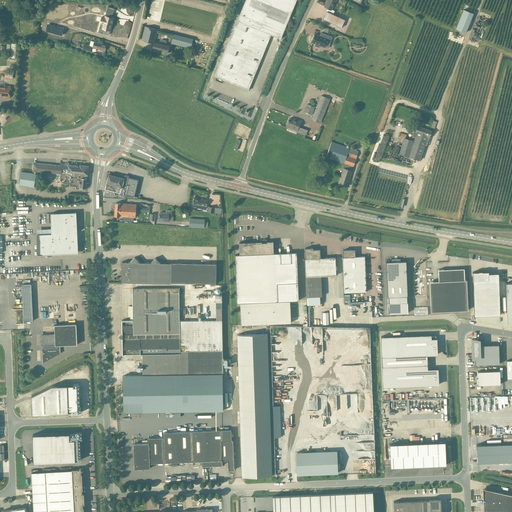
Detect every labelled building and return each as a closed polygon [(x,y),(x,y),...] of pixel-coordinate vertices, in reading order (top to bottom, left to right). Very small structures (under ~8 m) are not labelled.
[(296,0),(245,0),(214,76),(248,90),(271,35),(280,39),(296,0)] [(327,0),(324,7),(331,10),(336,0),(327,0)] [(210,34),(215,14),(162,2),(158,23),(210,34)] [(473,14),(463,10),(456,29),(466,33),(473,14)] [(326,12),(323,19),(341,27),(345,20),(326,12)] [(102,16),(100,23),(103,24),(102,28),(110,30),(112,22),(112,23),(112,22),(113,20),(113,18),(112,18),(113,16),(106,14),(105,17),(102,16)] [(63,28),(48,24),(46,31),(61,35),(63,28)] [(165,40),(161,39),(160,40),(159,42),(155,41),(158,29),(145,26),(141,40),(153,43),(152,50),(167,54),(170,45),(165,44),(166,41),(165,40)] [(329,43),(332,37),(321,33),(322,33),(321,36),(320,35),(320,36),(315,34),(312,42),(316,44),(315,46),(319,47),(320,45),(324,47),(326,42),(329,43)] [(193,39),(173,34),(171,43),(191,48),(193,39)] [(106,45),(94,42),(93,47),(100,49),(100,50),(105,51),(106,45)] [(10,61),(18,61),(19,45),(11,44),(10,61)] [(0,95),(4,96),(4,97),(10,98),(11,86),(5,86),(5,87),(0,86),(0,95)] [(330,99),(321,95),(311,120),(320,124),(330,99)] [(315,107),(307,104),(304,112),(312,115),(315,107)] [(293,120),(289,118),(286,125),(291,127),(291,128),(297,131),(296,131),(306,135),(307,131),(298,127),(301,121),(294,119),(293,120)] [(418,126),(416,131),(415,133),(427,138),(429,138),(432,131),(418,126)] [(415,133),(416,131),(414,130),(412,137),(415,138),(414,141),(409,157),(415,159),(420,160),(427,138),(415,133)] [(395,135),(387,159),(412,167),(415,159),(409,157),(414,141),(404,138),(395,135)] [(359,151),(349,148),(331,142),(326,158),(344,164),(343,168),(338,183),(347,186),(359,151)] [(79,188),(80,178),(87,179),(87,176),(88,166),(67,164),(61,164),(60,166),(33,163),(33,172),(37,173),(37,172),(61,174),(61,178),(61,179),(61,180),(62,181),(62,182),(63,182),(64,182),(65,183),(70,183),(70,187),(76,187),(76,188),(79,188)] [(37,174),(37,173),(33,172),(32,173),(21,171),(19,185),(34,187),(36,173),(37,174)] [(134,199),(138,180),(109,173),(104,195),(134,199)] [(80,178),(79,188),(87,188),(87,179),(80,178)] [(194,198),(193,207),(202,208),(201,211),(208,212),(214,213),(214,207),(207,206),(207,200),(194,198)] [(114,216),(123,217),(122,220),(133,221),(133,217),(135,218),(136,205),(115,203),(114,216)] [(172,211),(166,210),(166,213),(160,213),(159,221),(168,221),(168,216),(172,216),(172,211)] [(51,234),(77,233),(76,212),(50,214),(51,234)] [(190,218),(189,227),(203,228),(204,228),(204,219),(190,218)] [(123,225),(122,243),(204,249),(205,231),(123,225)] [(77,233),(51,234),(36,234),(37,255),(78,253),(77,233)] [(240,303),(241,325),(291,323),(290,301),(298,300),(296,252),(291,253),(291,252),(280,253),(273,253),(273,241),(239,243),(239,255),(234,255),(236,303),(240,303)] [(322,296),(321,276),(336,275),(335,257),(330,258),(329,257),(328,258),(320,258),(320,249),(313,249),(312,248),(309,248),(305,248),(306,297),(322,296)] [(354,257),(354,250),(342,251),(342,257),(343,293),(366,292),(365,256),(354,257)] [(139,263),(136,259),(134,257),(129,262),(121,262),(121,282),(171,283),(171,263),(160,263),(155,258),(150,263),(139,263)] [(391,262),(386,262),(386,270),(387,270),(387,272),(386,272),(387,297),(388,297),(388,303),(407,302),(407,296),(406,271),(406,269),(406,261),(400,261),(400,259),(391,259),(391,262)] [(171,263),(171,283),(216,283),(216,264),(171,263)] [(464,272),(462,269),(438,270),(439,281),(430,282),(431,312),(468,310),(467,280),(465,280),(464,272)] [(479,271),(473,272),(474,316),(500,315),(499,273),(489,273),(489,271),(483,271),(479,271)] [(124,413),(223,411),(223,375),(222,295),(215,295),(215,302),(216,302),(216,320),(179,321),(179,288),(132,289),(133,320),(122,320),(122,355),(142,355),(143,376),(123,376),(124,413)] [(356,302),(350,302),(350,295),(345,295),(345,301),(344,302),(344,309),(356,309),(356,302)] [(388,303),(388,314),(408,313),(408,302),(407,302),(388,303)] [(427,307),(414,307),(414,315),(428,315),(427,307)] [(61,353),(60,345),(77,345),(76,324),(54,325),(54,334),(41,334),(43,363),(61,353)] [(267,334),(237,335),(242,477),(272,476),(267,334)] [(381,337),(382,367),(427,365),(427,355),(437,354),(436,339),(431,339),(431,335),(381,337)] [(479,340),(472,339),(473,357),(475,357),(475,365),(499,364),(499,345),(479,345),(479,340)] [(427,365),(382,367),(383,397),(434,395),(433,385),(438,385),(438,369),(428,370),(427,365)] [(500,371),(477,372),(478,385),(500,384),(500,371)] [(45,389),(31,395),(32,414),(68,413),(68,412),(75,412),(75,413),(81,412),(80,406),(79,384),(52,385),(45,389)] [(221,441),(232,441),(231,430),(192,432),(193,462),(202,462),(202,467),(222,466),(222,460),(221,441)] [(164,463),(178,462),(177,432),(163,433),(163,438),(148,438),(148,443),(133,444),(134,469),(140,469),(142,469),(144,469),(150,468),(150,463),(164,463)] [(177,432),(178,462),(193,462),(192,432),(177,432)] [(75,434),(69,434),(69,433),(32,435),(33,463),(75,461),(75,460),(81,460),(80,439),(82,439),(81,433),(75,433),(75,434)] [(221,441),(222,460),(228,460),(228,470),(234,470),(233,441),(232,441),(221,441)] [(445,442),(390,444),(391,467),(446,464),(445,442)] [(511,447),(511,443),(476,444),(477,462),(511,460),(511,447)] [(337,451),(296,452),(297,475),(337,473),(337,460),(337,451)] [(83,511),(84,508),(83,508),(83,504),(84,504),(84,494),(82,494),(82,490),(83,490),(82,474),(81,475),(81,471),(82,471),(83,470),(83,469),(83,468),(82,467),(80,468),(79,470),(78,470),(78,469),(72,470),(32,473),(33,511),(83,511)] [(511,511),(511,495),(489,490),(483,489),(484,497),(483,497),(483,511),(511,511)] [(373,511),(373,492),(273,496),(272,496),(273,511),(373,511)] [(394,501),(393,511),(440,511),(440,499),(394,501)]
